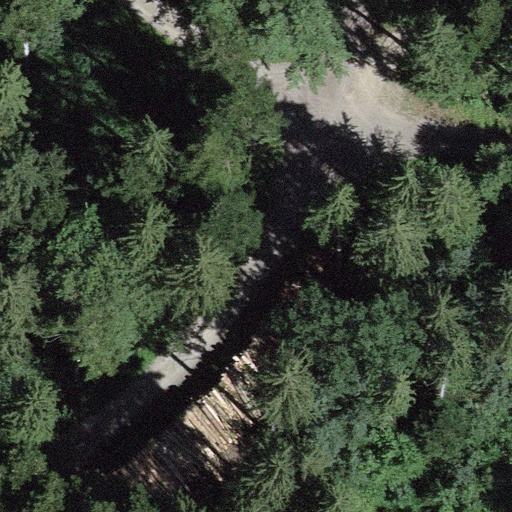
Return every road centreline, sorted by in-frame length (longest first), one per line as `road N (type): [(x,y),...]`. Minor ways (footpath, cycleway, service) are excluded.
road 1 (track): [(371,0),(352,104),(305,211),(192,379),(0,505)]
road 2 (track): [(434,0),(352,104),(222,51),(150,0)]
road 3 (track): [(366,87),(511,145)]
